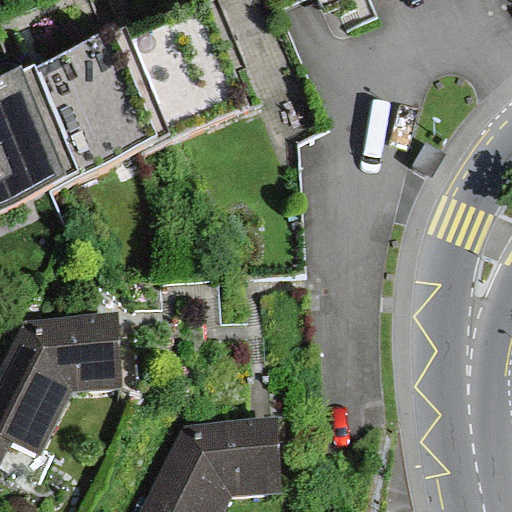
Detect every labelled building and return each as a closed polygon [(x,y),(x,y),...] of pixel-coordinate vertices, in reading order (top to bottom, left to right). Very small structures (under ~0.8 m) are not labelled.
[(212,12),(120,51),(164,152),(255,113),(212,12)] [(120,51),(29,90),(72,192),(164,152),(120,51)] [(29,90),(0,102),(0,222),(72,192),(29,90)] [(427,145),(412,170),(432,182),(446,157),(427,145)] [(58,459),(87,396),(139,393),(134,322),(41,329),(0,417),(0,467),(12,473),(25,444),(58,459)] [(224,511),(232,495),(284,492),(280,422),(186,428),(147,511),(224,511)]
